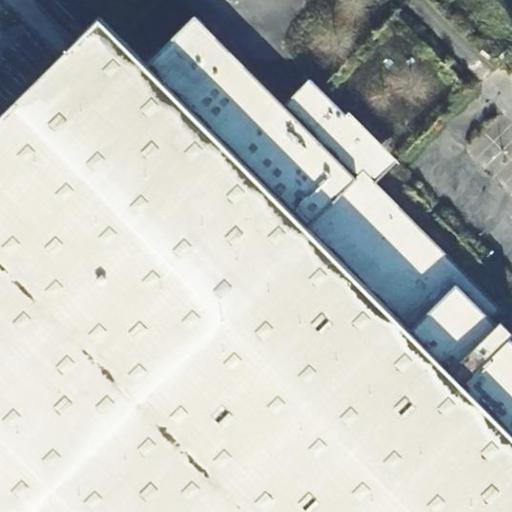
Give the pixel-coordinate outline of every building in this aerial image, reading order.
[(100,17),(0,116),(0,511),(511,511),(511,355),(502,346),(506,342),(511,335),(511,330),(502,320),(497,324),(493,319),(502,310),(466,273),(457,281),(451,274),(459,267),(424,231),(415,239),(406,229),(414,221),(376,183),(375,183),(372,185),(362,176),(384,153),(346,116),(310,79),(309,80),(323,94),(319,98),(306,84),(284,105),(195,16),(146,64),(100,17)] [(309,80),(306,84),(319,98),(323,94),(309,80)] [(350,112),(346,116),(384,153),(362,176),(372,185),(375,183),(376,183),(398,161),(350,112)] [(414,221),(406,229),(415,239),(424,231),(414,221)] [(459,267),(451,274),(457,281),(466,273),(459,267)] [(511,355),(511,348),(506,342),(502,346),(511,355)]
